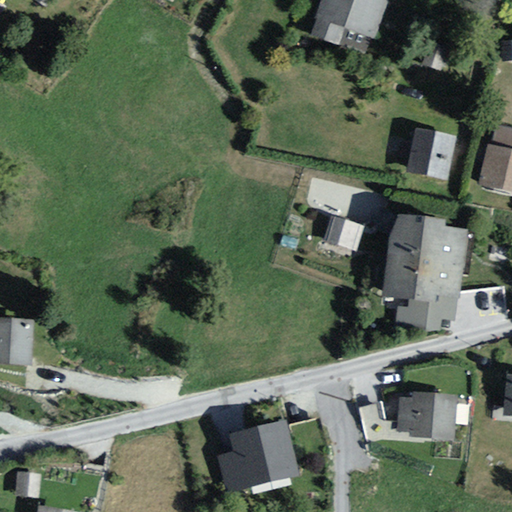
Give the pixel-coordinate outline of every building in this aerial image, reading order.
[(32,0),(30,3),(44,13),(52,0),(32,0)] [(387,0),(321,0),(308,39),(339,50),(345,33),(372,42),(387,0)] [(511,143),(511,123),(496,121),(492,140),(511,143)] [(454,139),(413,130),(403,176),(443,185),(454,139)] [(511,151),(485,145),(476,184),(511,192),(511,151)] [(332,212),(324,240),(356,250),(365,221),(332,212)] [(397,218),(387,241),(381,300),(406,303),(455,308),(457,308),(466,232),(444,230),(444,221),(397,218)] [(405,313),(394,311),(392,333),(424,336),(439,334),(440,323),(453,326),(455,308),(406,303),(405,313)] [(32,322),(0,321),(0,367),(30,369),(32,322)] [(511,380),(505,380),(501,422),(511,423),(511,380)] [(452,447),(454,400),(410,398),(410,403),(396,403),(395,426),(394,436),(406,436),(406,443),(452,447)] [(374,408),(355,412),(363,448),(378,444),(406,447),(406,443),(406,436),(394,436),(395,426),(379,428),(376,424),(374,408)] [(296,479),(283,424),(225,438),(230,457),(214,461),(223,497),(296,479)] [(37,478),(14,477),(13,502),(37,502),(37,478)]
